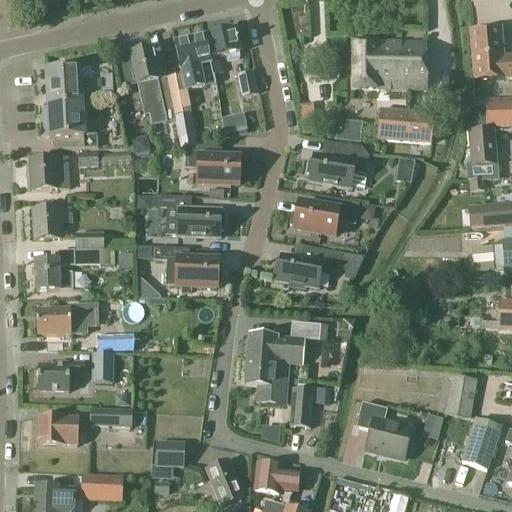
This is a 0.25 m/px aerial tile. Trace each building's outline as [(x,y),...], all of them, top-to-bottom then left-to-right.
[(511,61),(504,62),(501,30),(467,33),(472,85),(511,82),(511,61)] [(234,33),(204,40),(212,78),(214,78),(220,76),(217,60),(239,55),(234,33)] [(212,78),(204,40),(174,47),(179,69),(181,77),(183,77),(186,91),(204,88),(204,90),(216,87),(214,78),(212,78)] [(426,91),(426,45),(353,45),(353,91),(426,91)] [(158,94),(156,83),(158,82),(152,51),(130,56),(136,87),(137,87),(144,118),(149,118),(151,128),(175,123),(166,80),(165,80),(168,92),(158,94)] [(46,72),(47,108),(92,106),(92,98),(113,97),(111,69),(46,72)] [(253,76),(236,80),(241,100),(258,97),(253,76)] [(92,106),(47,108),(49,142),(53,141),(54,154),(97,152),(96,138),(84,139),(82,107),(92,106)] [(486,131),(508,130),(511,130),(511,106),(485,108),(485,110),(470,110),(468,122),(468,131),(486,130),(486,131)] [(312,109),(299,110),(301,138),(314,137),(312,109)] [(433,117),(379,112),(375,143),(431,149),(431,139),(443,141),(445,119),(433,119),(433,117)] [(364,144),(365,124),(341,122),(339,143),(364,144)] [(467,135),(470,171),(497,169),(494,132),(467,135)] [(140,142),(130,144),(134,159),(149,156),(147,146),(140,142)] [(197,173),(197,183),(197,187),(238,189),(239,175),(239,163),(215,162),(216,146),(186,152),(185,172),(197,173)] [(309,185),(331,189),(351,193),(354,176),(365,178),(368,159),(362,151),(340,147),(337,162),(314,158),(313,165),(308,164),(306,177),(310,178),(309,185)] [(130,157),(97,159),(97,157),(77,157),(78,171),(98,170),(98,169),(130,167),(130,157)] [(68,161),(29,163),(30,194),(57,193),(69,192),(68,177),(68,161)] [(401,161),(399,183),(414,185),(416,163),(401,161)] [(482,182),(483,182),(490,182),(490,171),(482,172),(467,173),(455,174),(456,184),(468,183),(482,182)] [(468,183),(469,196),(485,194),(483,182),(468,183)] [(137,198),(137,211),(145,212),(150,207),(150,199),(137,198)] [(167,212),(166,239),(177,239),(177,240),(219,242),(219,234),(224,235),(224,221),(220,221),(220,214),(185,212),(186,200),(151,199),(151,212),(167,212)] [(332,213),(308,209),(298,207),(296,217),(292,216),(289,229),(294,230),(293,232),(333,239),(336,225),(355,228),(359,206),(334,202),(332,213)] [(511,207),(486,209),(487,230),(511,228),(511,207)] [(373,217),(374,211),(361,209),(359,222),(365,223),(373,217)] [(61,226),(71,225),(71,211),(32,213),(34,244),(62,242),(61,226)] [(103,253),(112,253),(112,238),(103,238),(103,237),(74,237),(74,252),(74,253),(98,253),(103,253)] [(511,244),(502,245),(502,249),(504,274),(504,275),(511,274),(511,244)] [(493,249),(471,251),(473,275),(495,274),(493,249)] [(151,251),(137,251),(137,263),(151,263),(151,251)] [(183,252),(155,251),(154,264),(166,264),(165,289),(217,291),(217,288),(221,288),(222,275),(217,275),(218,265),(183,264),(183,252)] [(316,264),(281,258),(280,265),(275,264),(273,277),(277,278),(276,286),(289,288),(288,291),(305,294),(305,291),(317,293),(320,276),(332,278),(334,269),(340,270),(342,256),(318,252),(316,264)] [(113,268),(112,253),(103,253),(98,253),(74,253),(59,254),(59,264),(34,265),(35,295),(59,294),(72,294),(71,276),(65,276),(65,270),(113,268)] [(118,273),(132,272),(131,258),(117,259),(118,273)] [(440,282),(464,283),(465,275),(441,274),(440,282)] [(511,303),(498,302),(496,334),(511,334),(511,303)] [(95,312),(97,312),(97,308),(67,309),(67,313),(36,314),(36,339),(68,337),(68,336),(86,336),(86,327),(95,327),(95,312)] [(95,327),(96,345),(117,344),(116,311),(97,312),(95,312),(95,327)] [(248,338),(246,363),(288,366),(288,363),(305,364),(306,342),(290,340),(290,341),(248,338)] [(91,357),(91,380),(91,386),(112,386),(113,358),(91,357)] [(288,366),(246,363),(244,388),(257,389),(256,405),(284,407),(288,366)] [(83,381),(83,368),(83,365),(56,365),(56,370),(38,370),(38,395),(70,395),(70,381),(83,381)] [(443,419),(470,422),(477,383),(453,379),(452,389),(442,387),(437,416),(444,417),(443,419)] [(293,392),(289,430),(310,431),(313,393),(305,393),(293,392)] [(365,454),(404,463),(411,434),(383,427),(387,413),(362,407),(356,431),(370,434),(365,454)] [(131,415),(91,413),(90,430),(130,432),(131,415)] [(76,421),(38,421),(37,448),(76,449),(76,421)] [(475,422),(474,423),(460,466),(487,474),(502,431),(475,422)] [(156,445),(155,470),(183,471),(185,446),(156,445)] [(239,491),(228,464),(205,474),(216,500),(218,505),(225,503),(227,508),(242,501),(238,491),(239,491)] [(296,498),(298,476),(281,474),(281,471),(257,468),(253,497),(278,500),(278,496),(296,498)] [(122,482),(82,479),(81,503),(121,505),(122,482)] [(154,497),(168,498),(168,485),(154,485),(154,497)] [(72,511),(73,493),(59,492),(59,491),(35,490),(33,511),(72,511)] [(407,511),(411,499),(395,494),(389,511),(407,511)]
